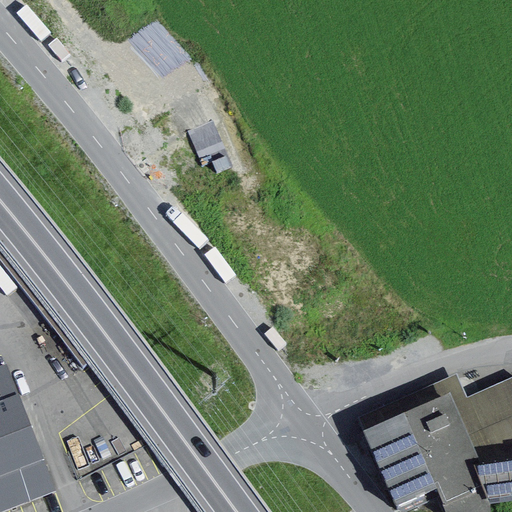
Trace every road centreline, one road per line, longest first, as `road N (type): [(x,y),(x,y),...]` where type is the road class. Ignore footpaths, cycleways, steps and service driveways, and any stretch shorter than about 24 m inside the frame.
road 1 (residential): [(306,422),(125,177),(0,25)]
road 2 (trunk): [(0,200),(236,511)]
road 3 (residential): [(511,351),(406,379),(306,422)]
road 4 (residential): [(306,422),(109,511)]
